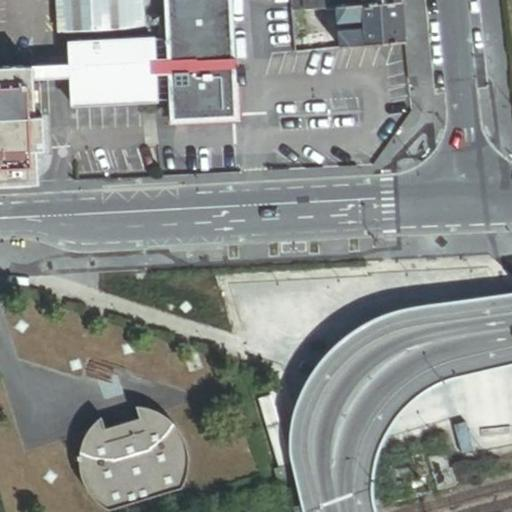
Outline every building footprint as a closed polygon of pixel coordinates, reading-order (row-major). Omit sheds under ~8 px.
[(70,29),(68,0),(59,0),(61,29),(70,29)] [(150,24),(147,0),(68,0),(70,29),(150,24)] [(228,0),(162,0),(170,126),(236,122),(228,0)] [(408,38),(403,0),(379,0),(364,1),(339,3),(340,19),(365,17),(366,27),(341,30),(342,44),(407,38),(408,38)] [(329,12),(328,4),(308,6),(308,14),(329,12)] [(328,31),(300,36),(300,48),(329,45),(328,31)] [(145,99),(142,38),(55,42),(56,71),(41,71),(27,72),(28,85),(42,84),(57,83),(58,102),(145,99)] [(0,183),(31,181),(30,147),(44,146),(43,113),(29,113),(28,85),(27,72),(27,68),(0,68),(0,183)] [(225,249),(205,249),(205,258),(225,257),(225,249)] [(188,455),(186,446),(180,432),(174,425),(162,414),(155,411),(147,408),(141,407),(135,406),(139,418),(105,428),(101,416),(93,423),(85,434),(79,447),(78,454),(77,463),(78,473),(82,483),(87,493),(94,502),(101,507),(185,482),(187,475),(188,465),(188,455)] [(444,451),(429,456),(439,486),(456,481),(451,466),(449,466),(444,451)]
